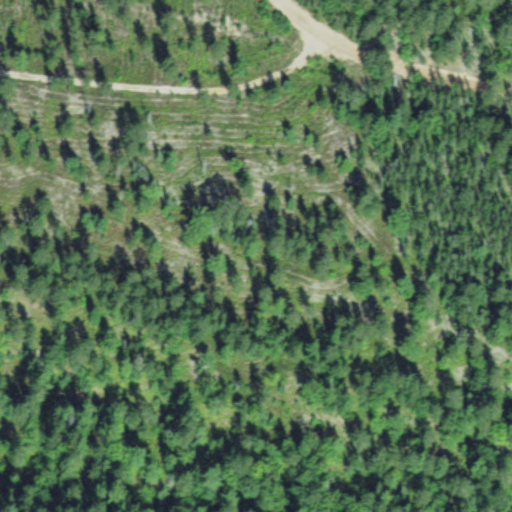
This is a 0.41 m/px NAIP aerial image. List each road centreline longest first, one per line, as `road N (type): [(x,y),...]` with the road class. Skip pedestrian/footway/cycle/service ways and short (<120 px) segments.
road 1 (track): [(331,43),(233,91),(0,61)]
road 2 (track): [(511,103),(331,43)]
